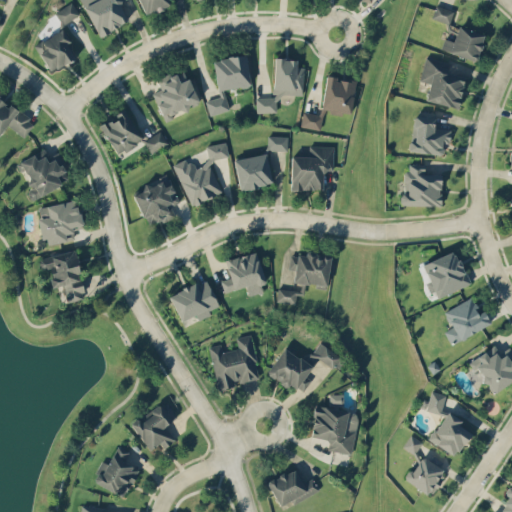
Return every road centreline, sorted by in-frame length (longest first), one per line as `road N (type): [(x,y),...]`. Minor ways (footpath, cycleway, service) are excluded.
road 1 (residential): [(502,0),(511,10),(449,511)]
road 2 (residential): [(474,220),(368,233),(256,220),(120,270)]
road 3 (residential): [(335,34),(284,23),(204,27),(129,57),(60,108)]
road 4 (residential): [(511,305),(474,220),(473,172),(477,128),(511,47)]
road 5 (residential): [(243,511),(204,415),(120,270)]
road 6 (residential): [(120,270),(102,187),(81,141),(60,108),(0,64)]
